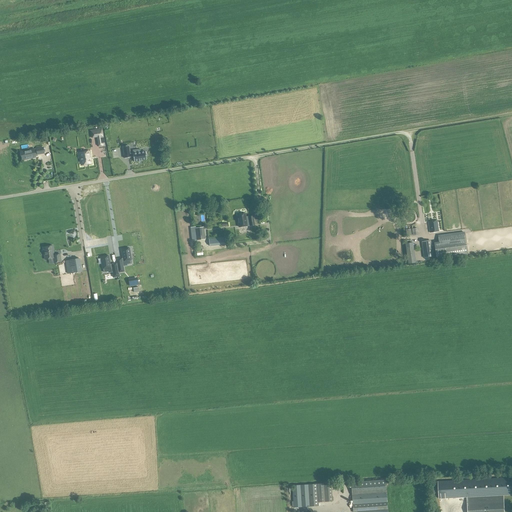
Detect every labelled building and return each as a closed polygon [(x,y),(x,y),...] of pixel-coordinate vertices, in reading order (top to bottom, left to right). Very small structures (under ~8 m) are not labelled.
[(126,129),(127,137),(135,136),(135,134),(144,132),(144,134),(148,134),(147,126),(126,129)] [(102,129),(90,131),(91,137),(103,135),(102,129)] [(130,154),(129,146),(123,147),(124,159),(130,158),(130,157),(133,157),(134,162),(139,161),(139,162),(142,161),(146,160),(145,152),(141,152),(140,149),(133,151),(133,154),(130,154)] [(36,149),(34,149),(21,152),(22,160),(36,158),(36,157),(38,156),(38,155),(45,154),(43,147),(36,149)] [(78,151),(51,155),(53,172),(81,168),(78,151)] [(79,152),(81,164),(91,163),(89,151),(79,152)] [(248,217),(248,218),(246,218),(245,214),(237,215),(239,227),(247,226),(247,225),(249,225),(250,226),(255,225),(253,216),(248,217)] [(439,231),(437,221),(428,222),(430,233),(439,231)] [(205,240),(204,227),(195,229),(197,241),(205,240)] [(467,255),(464,232),(438,235),(439,243),(434,243),(436,259),(467,255)] [(431,240),(421,242),(423,255),(433,253),(431,240)] [(53,246),(44,247),(46,260),(54,258),(55,263),(62,262),(60,254),(54,255),(53,246)] [(118,263),(119,272),(125,271),(123,261),(125,261),(133,260),(131,248),(123,249),(124,258),(123,259),(123,258),(117,259),(118,263)] [(119,272),(118,263),(112,264),(111,265),(110,255),(102,257),(104,268),(112,267),(113,267),(114,277),(120,276),(119,272)] [(80,259),(66,261),(68,274),(82,272),(80,259)] [(127,289),(127,297),(136,297),(135,289),(127,289)] [(511,477),(438,482),(439,499),(467,497),(467,498),(502,496),(502,495),(511,494),(511,477)] [(332,483),(293,485),(294,508),(319,506),(318,503),(333,502),(332,483)] [(383,486),(349,488),(350,511),(355,511),(354,511),(384,511),(384,506),(379,506),(379,503),(384,503),(383,486)] [(467,498),(467,511),(504,511),(504,496),(502,496),(467,498)]
